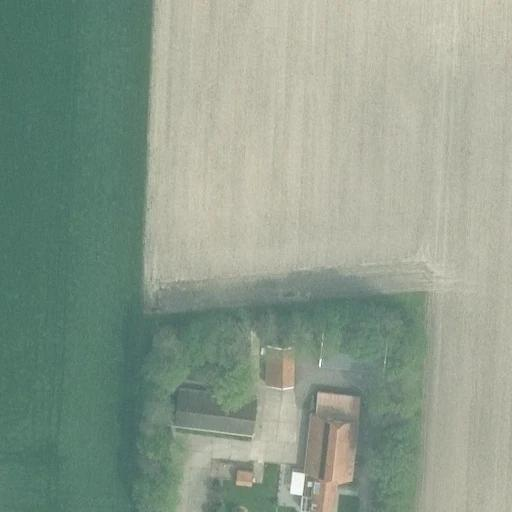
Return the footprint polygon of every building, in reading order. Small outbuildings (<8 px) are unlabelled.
[(319,363),(383,369),(386,336),(323,330),(319,363)] [(248,383),(292,384),(292,344),(292,331),(248,331),(248,383)] [(193,343),(195,353),(216,351),(215,341),(193,343)] [(172,424),(250,434),(255,397),(177,387),(172,424)] [(362,455),(352,454),(357,395),(316,391),(314,413),(311,412),(303,494),(302,494),(300,508),(330,511),(334,475),(359,478),(362,455)] [(222,462),(237,463),(238,450),(223,449),(222,462)] [(257,452),(242,452),(242,469),(257,469),(257,452)] [(262,484),(294,488),(296,471),(264,468),(262,484)] [(235,483),(250,485),(251,471),(236,469),(235,483)]
